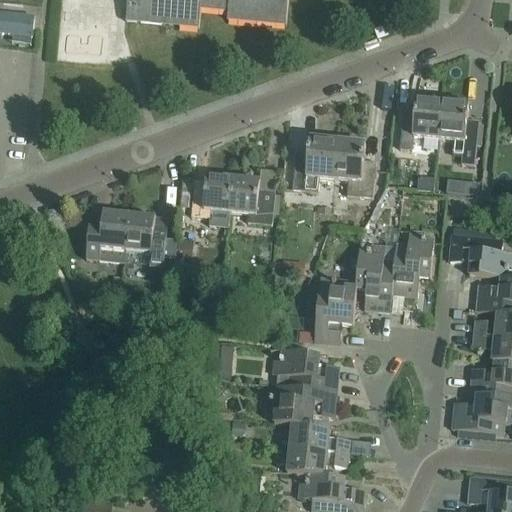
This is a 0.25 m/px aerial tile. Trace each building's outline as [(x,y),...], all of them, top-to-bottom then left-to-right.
[(127,0),(126,23),(198,30),(200,10),(228,13),(227,22),(285,28),(288,0),(127,0)] [(0,36),(12,37),(31,39),(32,39),(33,20),(0,16),(0,36)] [(421,154),(423,140),(438,142),(442,103),(416,101),(415,118),(403,117),(399,152),(421,154)] [(442,103),(438,142),(453,143),(452,157),(462,158),(461,167),(474,168),(478,125),(467,123),(468,106),(442,103)] [(334,183),(338,143),(310,140),(308,157),(295,156),(291,193),(318,195),(319,181),(334,183)] [(338,143),(334,183),(348,184),(346,199),(372,201),(376,165),(364,163),(365,146),(338,143)] [(183,186),(180,210),(191,211),(190,219),(210,221),(211,214),(228,216),(232,181),(206,179),(205,188),(193,187),(183,186)] [(232,181),(228,216),(247,217),(246,226),(271,228),(274,196),(258,194),(259,184),(232,181)] [(479,186),(468,185),(466,197),(474,198),(478,196),(479,186)] [(403,198),(401,211),(411,212),(412,200),(403,198)] [(88,231),(86,262),(98,263),(123,265),(124,254),(128,217),(103,214),(101,233),(88,231)] [(124,254),(123,265),(149,268),(162,269),(163,260),(165,241),(165,239),(152,238),(154,219),(128,217),(124,254)] [(395,265),(391,298),(417,300),(418,288),(412,287),(413,279),(429,281),(433,243),(423,242),(423,236),(409,234),(407,248),(395,247),(394,265),(395,265)] [(468,277),(500,281),(500,280),(506,281),(507,280),(508,271),(511,271),(511,256),(501,256),(502,244),(451,238),(449,265),(461,266),(462,260),(470,261),(468,277)] [(178,242),(175,267),(191,268),(194,243),(178,242)] [(395,265),(394,265),(383,264),(385,250),(371,248),(370,254),(359,253),(355,291),(356,291),(356,292),(372,293),(371,301),(365,300),(363,313),(389,316),(391,298),(395,265)] [(123,280),(114,279),(111,307),(121,308),(123,280)] [(475,314),(496,316),(497,316),(511,317),(511,281),(507,280),(506,281),(500,280),(500,281),(498,296),(490,295),(491,290),(478,289),(475,314)] [(320,281),(313,346),(339,349),(340,336),(335,335),(336,327),(352,329),(356,292),(356,291),(355,291),(346,290),(347,284),(320,281)] [(474,324),(473,338),(511,342),(511,317),(497,316),(496,316),(495,329),(487,328),(487,325),(474,324)] [(299,334),(298,345),(313,346),(314,335),(299,334)] [(491,364),(493,364),(511,366),(511,342),(473,338),(471,352),(484,353),(485,350),(493,350),(491,364)] [(284,391),(336,396),(338,371),(325,370),(325,375),(317,375),(318,359),(280,355),(279,366),(273,365),(271,379),(285,381),(284,391)] [(469,399),(476,399),(511,403),(511,366),(493,364),(492,380),(484,380),(484,374),(472,373),(469,399)] [(232,370),(220,369),(218,381),(230,382),(232,370)] [(336,396),(284,391),(270,389),(268,415),(274,415),(273,426),(291,427),(311,429),(313,415),(320,415),(320,421),(333,422),(336,396)] [(454,407),(451,433),(502,438),(504,427),(511,427),(511,403),(476,399),(474,415),(466,414),(467,408),(454,407)] [(232,425),(231,439),(244,439),(245,426),(232,425)] [(288,452),(347,458),(349,444),(336,443),(336,446),(328,445),(329,431),(311,429),(291,427),(288,452)] [(305,478),(324,479),(325,466),(333,467),(333,471),(346,472),(347,458),(288,452),(286,476),(305,478)] [(252,476),(250,487),(261,489),(263,477),(252,476)] [(324,479),(305,478),(304,487),(298,487),(297,501),(311,503),(310,511),(362,511),(364,494),(351,493),(350,498),(343,497),(344,481),(324,479)] [(487,511),(511,511),(511,485),(470,481),(467,507),(480,508),(480,503),(489,504),(487,511)] [(109,511),(110,505),(83,503),(81,511),(109,511)]
